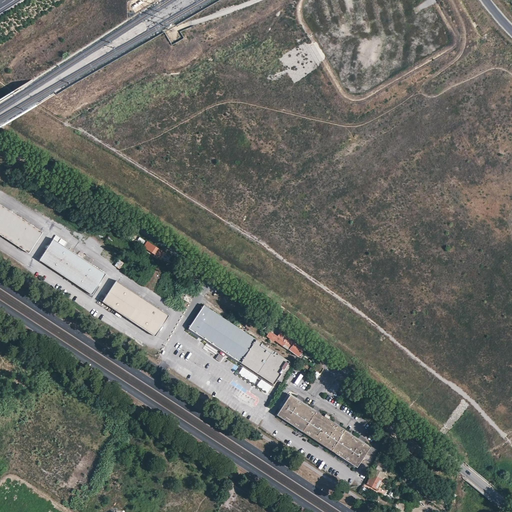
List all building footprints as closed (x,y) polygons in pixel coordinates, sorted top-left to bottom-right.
[(0,204),(0,234),(29,253),(43,232),(0,204)] [(142,245),(145,241),(139,237),(136,242),(142,245)] [(53,239),(39,260),(92,294),(106,274),(53,239)] [(164,251),(148,241),(144,247),(160,257),(164,251)] [(119,269),(124,263),(119,260),(115,266),(119,269)] [(203,278),(189,268),(187,271),(195,278),(193,282),(198,286),(203,278)] [(169,315),(116,280),(102,302),(155,336),(169,315)] [(256,339),(203,305),(188,328),(241,362),(274,384),(277,379),(281,381),(291,363),(256,339)] [(270,331),(267,335),(274,340),(275,340),(286,348),(291,340),(280,331),(277,336),(270,331)] [(303,349),(291,340),(286,348),(289,350),(299,356),(303,349)] [(219,354),(215,359),(220,363),(224,357),(219,354)] [(312,379),(315,381),(320,374),(316,371),(312,379)] [(290,395),(278,414),(356,466),(369,447),(290,395)] [(388,417),(368,401),(367,403),(385,419),(386,418),(392,422),(393,421),(388,417)] [(366,404),(363,407),(393,437),(397,432),(390,427),(391,426),(387,422),(386,423),(366,404)] [(402,446),(410,453),(412,449),(418,453),(421,449),(404,436),(401,440),(404,443),(402,446)] [(384,474),(374,468),(366,483),(377,489),(384,474)]
